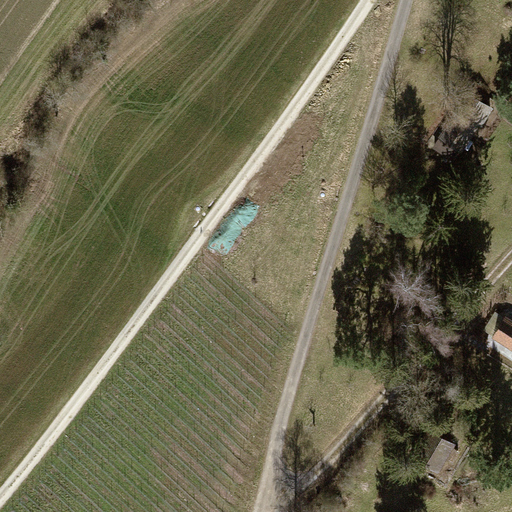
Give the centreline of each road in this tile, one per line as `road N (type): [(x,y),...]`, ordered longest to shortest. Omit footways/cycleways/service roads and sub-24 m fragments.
road 1 (track): [(0,496),(282,128),(369,0)]
road 2 (track): [(260,511),(304,337),(407,0)]
road 3 (track): [(511,256),(277,511)]
